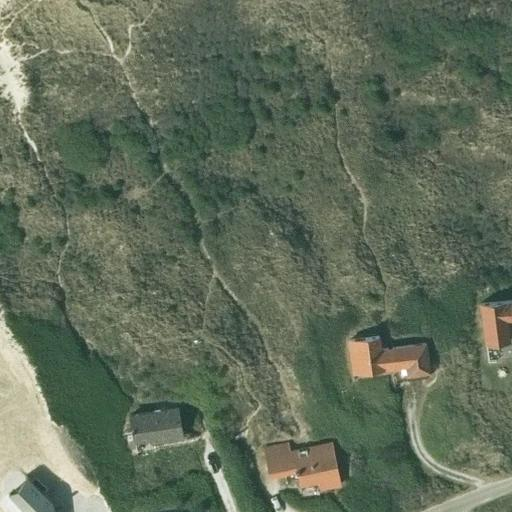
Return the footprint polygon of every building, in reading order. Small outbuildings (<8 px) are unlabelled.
[(511,298),(480,303),(485,343),(509,340),(506,318),(511,317),(511,298)] [(407,372),(428,370),(425,342),(380,348),(378,336),(348,340),(352,371),(406,364),(407,372)] [(150,440),(181,435),(176,406),(129,414),(134,440),(149,437),(150,440)] [(318,479),(320,488),(339,484),(331,443),(289,451),(288,443),(264,447),(269,474),(297,469),(299,483),(318,479)] [(9,492),(8,493),(13,499),(14,497),(27,510),(26,511),(27,511),(55,511),(54,508),(53,503),(51,498),(26,474),(24,476),(26,478),(12,493),(11,494),(9,492)]
